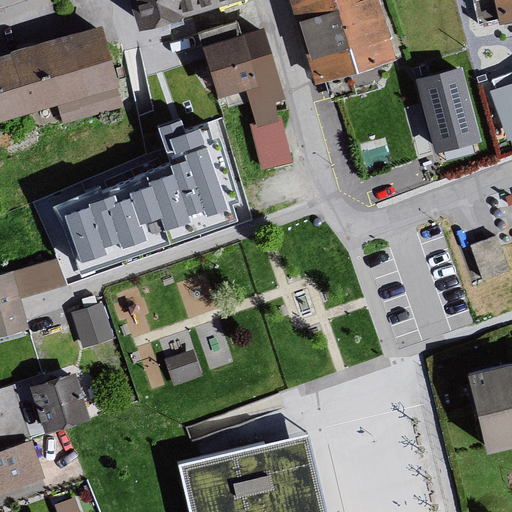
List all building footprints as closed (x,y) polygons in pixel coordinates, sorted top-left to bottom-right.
[(130,0),(139,29),(235,0),(130,0)] [(381,0),(291,0),(321,85),(402,58),(381,0)] [(511,0),(499,0),(506,29),(511,27),(511,0)] [(106,30),(0,59),(0,119),(60,106),(65,127),(114,114),(115,103),(127,100),(106,30)] [(267,31),(208,47),(223,98),(250,90),(258,124),(251,125),(265,170),(296,164),(278,98),(287,97),(267,31)] [(511,66),(485,77),(502,122),(511,118),(511,66)] [(461,68),(415,79),(432,151),(479,140),(461,68)] [(163,147),(32,201),(67,284),(213,233),(253,218),(222,116),(186,130),(182,118),(157,127),(163,147)] [(472,231),(480,270),(508,265),(500,225),(472,231)] [(10,273),(0,275),(0,334),(25,328),(10,273)] [(103,303),(74,313),(84,347),(113,338),(103,303)] [(191,351),(167,359),(175,384),(200,376),(191,351)] [(511,361),(469,372),(488,451),(511,444),(511,361)] [(79,374),(33,389),(47,430),(92,418),(79,374)] [(324,511),(306,434),(176,464),(187,511),(324,511)] [(0,450),(0,494),(45,478),(33,439),(0,450)]
